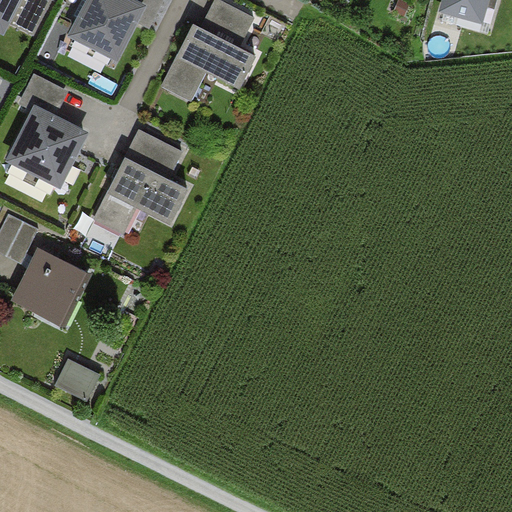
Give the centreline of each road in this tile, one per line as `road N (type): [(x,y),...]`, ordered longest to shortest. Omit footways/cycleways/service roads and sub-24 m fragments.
road 1 (track): [(113,447),(234,511)]
road 2 (residential): [(0,389),(113,447)]
